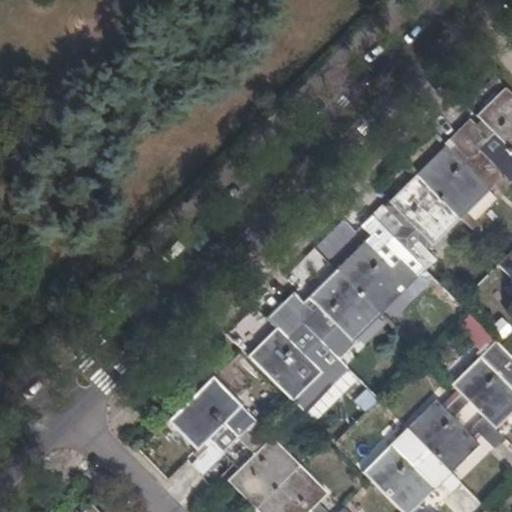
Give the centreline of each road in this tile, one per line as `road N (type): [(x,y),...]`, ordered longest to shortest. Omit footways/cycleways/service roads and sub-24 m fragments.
road 1 (residential): [(71,421),(498,0)]
road 2 (residential): [(449,0),(45,398)]
road 3 (residential): [(71,421),(160,511)]
